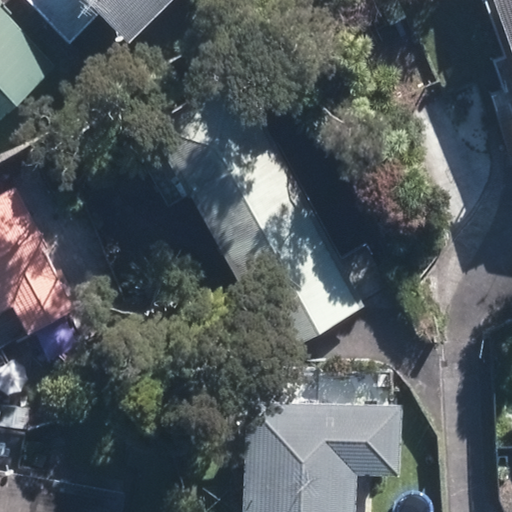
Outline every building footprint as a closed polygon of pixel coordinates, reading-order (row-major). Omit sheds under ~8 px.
[(0,0),(0,121),(65,63),(7,0),(0,0)] [(42,0),(76,34),(107,4),(139,37),(176,0),(42,0)] [(511,0),(478,0),(508,87),(492,92),(511,151),(511,0)] [(279,145),(202,186),(281,336),(358,296),(279,145)] [(0,196),(0,307),(18,298),(37,334),(84,309),(19,186),(0,196)] [(358,511),(359,466),(401,467),(403,400),(251,396),(247,511),(358,511)] [(0,464),(0,511),(133,511),(137,496),(0,464)]
